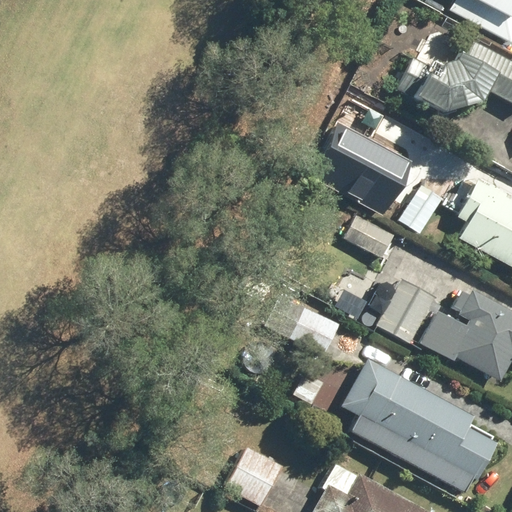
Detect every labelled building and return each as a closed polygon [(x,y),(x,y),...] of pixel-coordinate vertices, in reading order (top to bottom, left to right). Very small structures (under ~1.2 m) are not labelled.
[(511,0),(460,0),(455,9),(511,41),(511,0)] [(511,63),(466,38),(453,59),(440,65),(434,77),(426,73),(413,96),(442,110),(480,100),(486,89),(511,103),(511,63)] [(340,127),(314,179),(387,215),(413,163),(340,127)] [(466,222),(458,238),(511,268),(511,198),(477,179),(455,216),(466,222)] [(441,198),(419,184),(396,219),(418,233),(441,198)] [(392,235),(354,216),(343,238),(380,258),(392,235)] [(511,312),(471,290),(467,296),(459,292),(451,307),(400,280),(375,325),(408,343),(411,339),(451,361),(454,357),(499,381),(511,357),(511,312)] [(337,325),(277,295),(261,326),(322,356),(337,325)] [(472,416),(366,359),(340,406),(358,416),(350,430),(464,492),(472,478),(476,480),(496,443),(466,427),(472,416)] [(281,466),(246,447),(224,486),(259,506),(281,466)] [(323,489),(311,511),(426,511),(358,474),(356,477),(333,464),(320,487),(323,489)]
